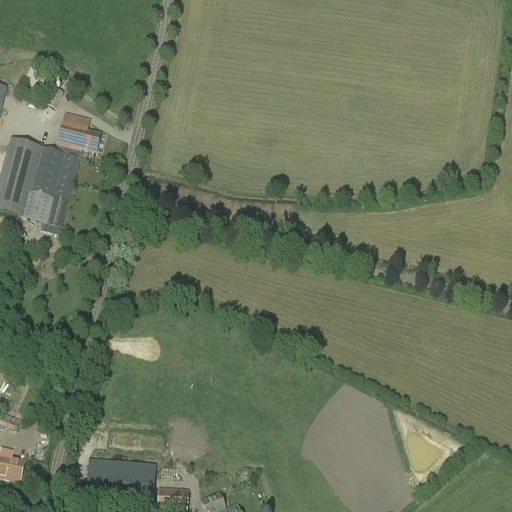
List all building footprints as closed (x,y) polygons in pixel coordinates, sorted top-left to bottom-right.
[(5,64),(0,84),(8,86),(13,66),(5,64)] [(101,136),(87,132),(89,125),(64,119),(62,126),(57,147),(55,153),(62,155),(64,149),(70,150),(68,157),(79,160),(81,160),(82,152),(96,156),(101,136)] [(25,193),(26,193),(38,149),(15,142),(0,197),(0,213),(19,218),(18,219),(19,219),(25,193)] [(55,153),(38,149),(26,193),(25,193),(19,219),(42,226),(40,233),(63,239),(65,231),(60,230),(79,160),(68,157),(62,155),(55,153)] [(17,431),(20,421),(6,416),(2,426),(17,431)] [(0,480),(20,485),(25,462),(10,459),(12,454),(0,451),(0,480)] [(187,511),(189,492),(158,490),(158,493),(153,493),(156,466),(89,461),(85,506),(152,511),(153,507),(157,507),(156,511),(187,511)] [(204,511),(238,511),(237,507),(226,511),(220,497),(201,503),(204,511)]
